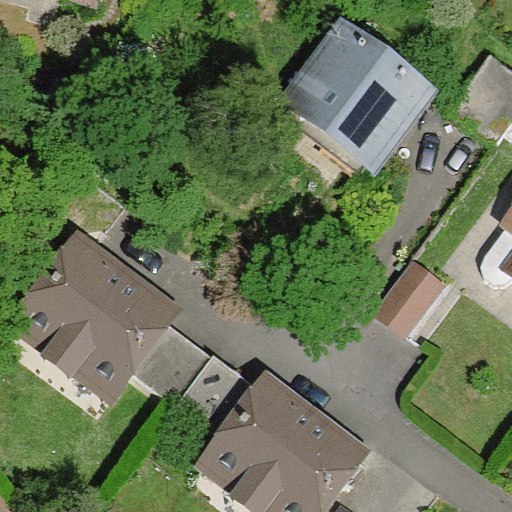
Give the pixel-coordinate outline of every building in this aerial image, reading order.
[(106,0),(0,0),(99,27),(106,0)] [(435,94),(345,27),(282,110),(372,177),(435,94)] [(511,122),(511,72),(493,58),(447,116),(490,150),(511,122)] [(511,213),(499,231),(511,241),(511,268),(507,275),(511,278),(511,213)] [(327,511),(371,451),(265,376),(255,391),(166,328),(176,314),(75,242),(13,330),(114,401),(134,373),(224,436),(197,474),(251,511),(327,511)] [(440,285),(413,264),(373,318),(401,339),(440,285)]
